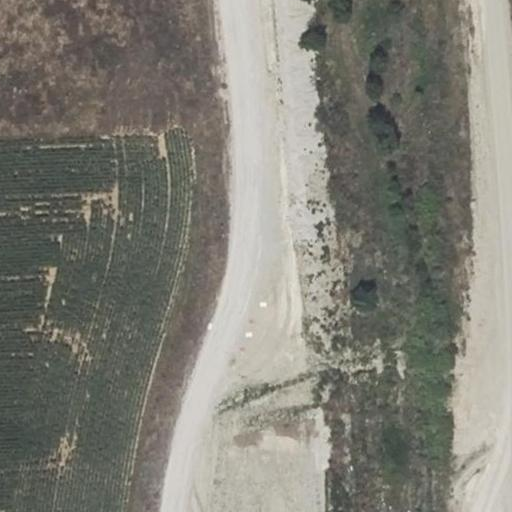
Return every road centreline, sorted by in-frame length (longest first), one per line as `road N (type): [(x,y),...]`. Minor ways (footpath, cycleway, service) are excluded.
road 1 (unknown): [(472,0),(501,249),(499,316),(436,511)]
road 2 (unknown): [(191,511),(222,368),(253,278),(243,0)]
